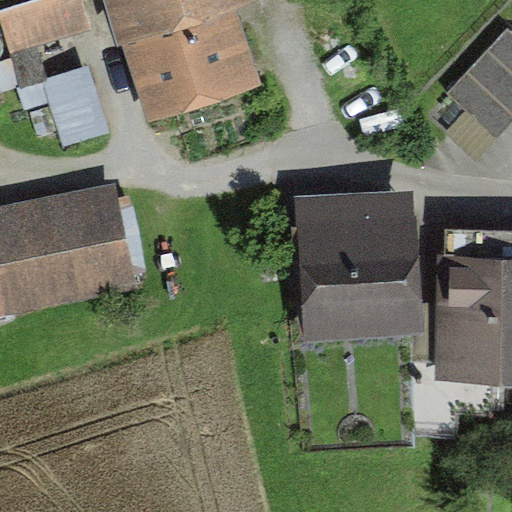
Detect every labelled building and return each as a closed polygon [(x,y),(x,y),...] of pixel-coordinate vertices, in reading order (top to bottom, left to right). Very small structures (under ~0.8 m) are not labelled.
[(259,13),(254,0),(63,0),(1,20),(12,56),(86,32),(76,0),(105,0),(147,130),(264,93),(241,19),(259,13)] [(442,96),(494,145),(511,126),(511,41),(502,32),(442,96)] [(27,100),(57,95),(64,137),(110,129),(98,62),(23,75),(27,100)] [(114,187),(0,208),(0,316),(134,291),(114,187)] [(415,190),(294,198),(304,343),(425,335),(415,190)] [(511,230),(448,230),(448,253),(437,253),(435,385),(511,386),(511,230)]
